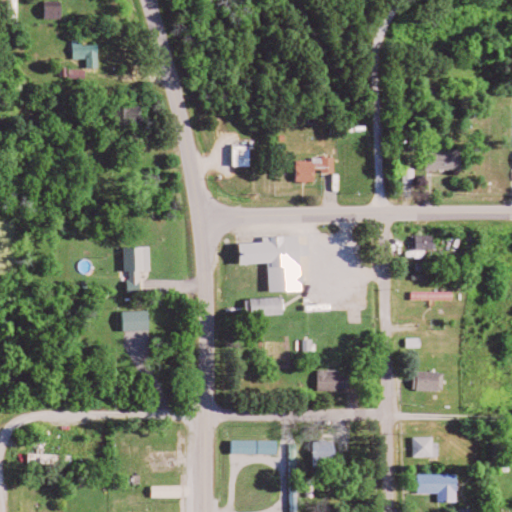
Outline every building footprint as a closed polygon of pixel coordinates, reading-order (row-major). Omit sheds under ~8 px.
[(50,17),(67,17),(67,6),(50,5),(50,17)] [(78,59),(91,59),(92,68),(104,67),(103,44),(86,44),(86,39),(78,40),(78,59)] [(239,166),(256,166),(255,145),(238,146),(239,166)] [(466,149),(431,150),(432,170),(467,169),(466,149)] [(321,181),(320,173),(340,173),(340,158),(300,159),(301,182),(321,181)] [(420,169),(409,169),(409,183),(420,182),(420,169)] [(274,291),(308,290),(307,256),(316,256),(315,244),(305,244),(305,235),(268,236),(268,242),(246,243),(246,264),(274,264),(274,291)] [(441,235),(421,235),(421,256),(431,255),(431,250),(441,250),(441,235)] [(129,247),(130,271),(133,271),(133,293),(146,292),(145,270),(156,270),(155,247),(129,247)] [(418,300),(459,300),(459,292),(418,292),(418,300)] [(253,298),(253,315),(289,315),(289,297),(253,298)] [(128,311),(128,331),(155,330),(154,310),(128,311)] [(344,369),(322,370),(323,389),(353,388),(353,375),(344,375),(344,369)] [(448,391),(448,371),(421,371),(421,390),(448,391)] [(442,436),(418,437),(418,457),(442,457),(442,436)] [(283,454),(283,441),(236,440),(236,454),(283,454)] [(341,440),(318,440),(318,467),(327,467),(326,461),(341,461),(341,440)] [(77,455),(33,454),(33,463),(76,465),(77,455)] [(463,475),(423,474),(423,493),(443,493),(443,502),(462,502),(463,475)]
